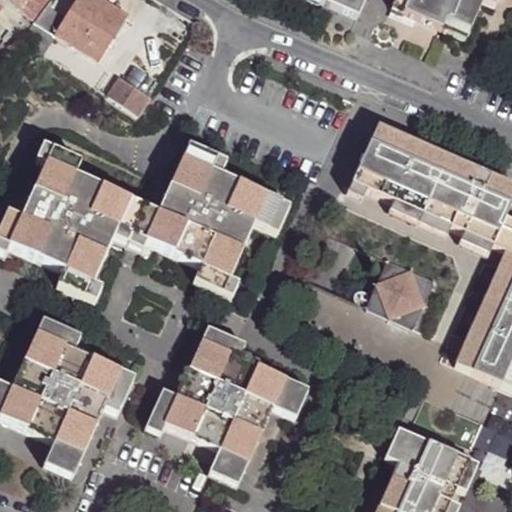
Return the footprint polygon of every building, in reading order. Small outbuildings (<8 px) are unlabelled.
[(48,0),(0,0),(0,3),(18,14),(19,13),(32,22),(48,0)] [(18,45),(41,60),(54,39),(97,66),(126,19),(95,0),(78,0),(66,20),(47,8),(34,24),(18,45)] [(302,0),(355,23),(359,14),(326,0),(302,0)] [(326,0),(359,14),(365,0),(326,0)] [(396,0),(391,12),(416,23),(419,15),(432,21),(437,19),(445,22),(444,24),(467,35),(481,4),(493,9),(496,0),(396,0)] [(21,17),(22,16),(18,14),(0,3),(0,27),(10,33),(21,17)] [(416,23),(440,34),(444,24),(445,22),(437,19),(432,21),(419,15),(416,23)] [(0,67),(31,26),(21,17),(10,33),(3,42),(5,44),(0,51),(0,67)] [(121,84),(108,103),(137,122),(149,103),(121,84)] [(511,192),(375,131),(372,140),(511,203),(511,192)] [(511,204),(511,203),(372,140),(350,189),(365,196),(392,208),(397,196),(409,202),(403,213),(448,234),(461,239),(467,228),(478,233),(473,245),(490,252),(503,224),(511,204)] [(216,162),(187,149),(168,192),(177,195),(164,222),(155,218),(142,247),(145,248),(199,273),(193,287),(221,299),(228,285),(253,230),(267,237),(280,207),(219,180),(210,176),(216,162)] [(35,165),(44,170),(51,154),(42,150),(35,165)] [(81,167),(51,154),(44,170),(32,197),(40,201),(28,227),(20,224),(6,217),(0,230),(0,248),(8,252),(62,276),(56,291),(84,304),(91,289),(112,244),(117,235),(129,240),(141,212),(73,180),(81,167)] [(226,166),(216,162),(210,176),(219,180),(226,166)] [(346,198),(360,205),(365,196),(350,189),(346,198)] [(168,192),(155,218),(164,222),(177,195),(168,192)] [(387,217),(444,243),(448,234),(403,213),(409,202),(397,196),(392,208),(387,217)] [(289,211),(280,207),(267,237),(276,240),(289,211)] [(155,218),(141,212),(129,240),(117,235),(112,244),(141,257),(145,248),(142,247),(155,218)] [(504,258),(511,261),(511,246),(510,245),(511,240),(511,227),(503,224),(490,252),(504,258)] [(486,261),(490,252),(473,245),(478,233),(467,228),(461,239),(457,248),(486,261)] [(511,240),(510,245),(511,246),(511,261),(504,258),(466,342),(478,347),(472,360),(461,355),(454,370),(510,395),(511,390),(511,240)] [(364,311),(412,333),(434,284),(386,263),(364,311)] [(238,288),(228,285),(221,299),(230,303),(238,288)] [(100,293),(91,289),(84,304),(94,308),(100,293)] [(79,342),(41,325),(22,368),(30,371),(18,397),(10,393),(0,389),(0,424),(53,448),(46,461),(75,475),(103,415),(107,406),(120,412),(133,383),(73,356),(79,342)] [(235,345),(206,332),(187,375),(195,379),(183,405),(175,402),(161,395),(148,424),(163,431),(217,457),(211,470),(240,483),(272,414),(285,420),(298,390),(238,363),(229,359),(235,345)] [(466,342),(461,355),(472,360),(478,347),(466,342)] [(244,350),(235,345),(229,359),(238,363),(244,350)] [(22,368),(10,393),(18,397),(30,371),(22,368)] [(187,375),(175,402),(183,405),(195,379),(187,375)] [(307,394),(298,390),(285,420),(294,423),(307,394)] [(412,428),(468,453),(480,427),(424,401),(412,428)] [(120,412),(107,406),(103,415),(116,421),(120,412)] [(159,441),(163,431),(148,424),(143,433),(159,441)] [(480,427),(468,453),(479,459),(491,431),(480,427)] [(445,511),(447,508),(453,495),(467,466),(396,435),(383,464),(397,470),(391,483),(401,488),(396,499),(385,495),(377,511),(445,511)] [(71,484),(75,475),(46,461),(42,471),(71,484)] [(476,470),(467,466),(453,495),(463,500),(476,470)] [(236,492),(240,483),(211,470),(207,479),(236,492)] [(391,483),(385,495),(396,499),(401,488),(391,483)]
